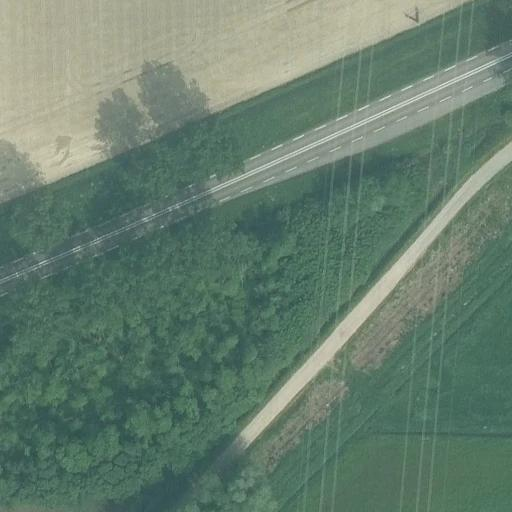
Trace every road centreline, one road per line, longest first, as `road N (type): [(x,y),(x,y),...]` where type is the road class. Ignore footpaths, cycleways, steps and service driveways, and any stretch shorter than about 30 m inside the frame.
road 1 (primary): [(0,282),(511,54)]
road 2 (track): [(177,511),(402,267)]
road 3 (unclassified): [(402,267),(511,150)]
